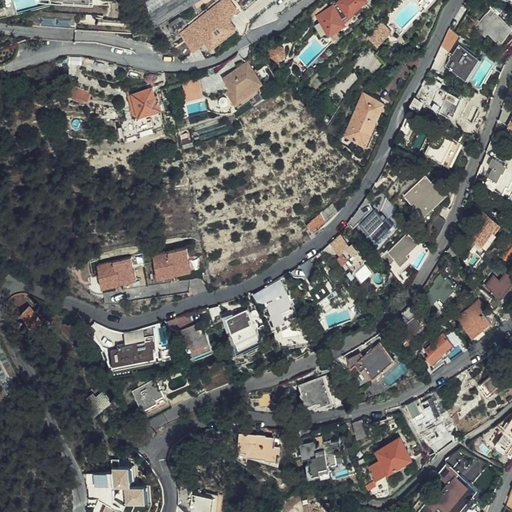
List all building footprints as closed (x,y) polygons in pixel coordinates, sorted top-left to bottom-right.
[(143,0),(148,14),(164,0),(143,0)] [(164,0),(148,14),(152,24),(179,0),(164,0)] [(179,0),(152,24),(157,39),(202,0),(179,0)] [(216,0),(190,24),(191,25),(223,0),(216,0)] [(223,0),(191,25),(194,30),(197,27),(213,47),(238,27),(222,7),(227,4),(224,0),(223,0)] [(328,0),(327,0),(320,7),(322,9),(330,3),(328,0)] [(334,27),(347,18),(346,17),(352,13),(353,14),(359,8),(357,6),(363,2),(364,4),(368,0),(341,0),(341,1),(342,2),(338,4),(337,3),(324,12),(334,27)] [(422,0),(423,9),(425,11),(434,0),(422,0)] [(322,9),(320,7),(312,13),(315,16),(322,9)] [(350,22),(347,18),(334,27),(324,12),(320,15),(333,33),(350,22)] [(500,40),(511,25),(511,24),(497,14),(493,18),(487,15),(477,28),(485,34),(487,31),(500,40)] [(384,23),(373,36),(377,40),(374,43),(380,49),(394,33),(384,23)] [(407,32),(398,24),(393,29),(402,37),(407,32)] [(460,32),(449,25),(445,33),(456,40),(460,32)] [(456,40),(445,33),(443,36),(440,44),(448,49),(450,50),(444,60),(468,75),(480,56),(455,41),(456,40)] [(205,43),(182,62),(188,61),(207,59),(202,51),(208,47),(205,43)] [(287,50),(283,46),(284,44),(280,43),(278,43),(276,44),(273,46),(272,49),(271,53),(272,54),(273,56),(274,55),(278,59),(284,59),(287,55),(287,50)] [(448,49),(440,44),(438,48),(446,53),(448,49)] [(238,73),(236,70),(224,77),(231,88),(237,96),(247,89),(249,91),(256,86),(254,83),(260,78),(249,61),(241,66),(244,70),(238,73)] [(183,80),(185,88),(201,84),(199,75),(183,80)] [(254,83),(256,86),(263,82),(260,78),(254,83)] [(128,90),(137,115),(141,114),(134,92),(155,86),(157,85),(156,81),(128,90)] [(458,96),(460,91),(437,82),(433,88),(430,87),(424,100),(452,112),(456,102),(457,102),(459,96),(458,96)] [(71,83),(68,91),(87,99),(91,90),(71,83)] [(204,94),(201,84),(185,88),(187,99),(204,94)] [(153,120),(165,116),(161,107),(163,106),(160,97),(159,92),(158,89),(156,90),(155,86),(134,92),(141,114),(137,115),(127,119),(129,127),(135,126),(153,120)] [(237,96),(231,88),(227,91),(236,103),(258,88),(256,86),(249,91),(247,89),(237,96)] [(352,125),(348,123),(345,130),(366,140),(384,99),(363,90),(358,102),(362,103),(352,125)] [(511,122),(511,97),(502,117),(511,122)] [(358,102),(348,123),(352,125),(362,103),(358,102)] [(410,112),(403,127),(406,129),(404,132),(409,135),(418,116),(410,112)] [(167,123),(165,116),(153,120),(135,126),(129,127),(127,119),(124,120),(129,136),(167,123)] [(447,127),(438,123),(435,129),(433,132),(431,138),(429,141),(432,143),(428,153),(445,160),(448,153),(452,155),(459,139),(445,133),(447,127)] [(492,133),(483,159),(493,165),(487,178),(504,189),(509,180),(510,181),(511,178),(511,152),(498,144),(501,138),(492,133)] [(470,159),(475,146),(466,142),(460,155),(470,159)] [(439,187),(436,183),(427,174),(406,195),(413,203),(415,201),(423,210),(429,205),(431,207),(449,190),(443,184),(439,187)] [(322,214),(326,219),(338,209),(333,203),(322,212),(322,214)] [(377,207),(375,209),(384,219),(387,216),(377,207)] [(384,219),(375,209),(361,223),(376,239),(393,223),(387,216),(384,219)] [(475,238),(483,244),(502,223),(485,209),(479,216),(481,218),(476,223),(465,236),(471,242),(475,238)] [(325,220),(326,219),(322,214),(307,224),(311,230),(325,220)] [(431,229),(439,233),(443,227),(446,221),(437,216),(431,229)] [(339,231),(328,241),(335,250),(346,240),(339,231)] [(479,249),(483,244),(475,238),(471,242),(479,249)] [(346,240),(335,250),(331,253),(336,255),(350,271),(353,270),(360,278),(373,266),(352,241),(350,242),(347,239),(346,240)] [(407,261),(418,268),(425,257),(423,256),(429,246),(421,240),(407,261)] [(115,292),(114,285),(116,285),(121,283),(124,283),(125,290),(139,288),(170,283),(168,276),(170,276),(176,274),(178,274),(180,281),(194,279),(189,260),(188,258),(193,257),(191,247),(152,257),(154,265),(145,267),(144,263),(133,266),(131,258),(91,268),(94,278),(100,276),(104,294),(115,292)] [(307,256),(297,263),(306,275),(315,267),(307,256)] [(315,267),(306,275),(303,277),(309,284),(308,285),(321,301),(326,296),(327,298),(335,291),(331,286),(334,283),(318,264),(315,267)] [(495,279),(491,276),(483,287),(499,298),(511,279),(511,275),(503,270),(498,278),(496,276),(495,279)] [(456,287),(440,273),(428,288),(429,290),(420,299),(427,305),(433,298),(440,304),(456,287)] [(362,291),(369,281),(364,277),(358,284),(359,288),(362,291)] [(267,298),(278,326),(298,318),(287,289),(267,298)] [(463,324),(477,343),(482,339),(495,330),(481,312),(485,309),(478,300),(456,318),(462,325),(463,324)] [(347,307),(349,313),(354,311),(353,308),(357,307),(355,301),(346,305),(347,307)] [(498,312),(507,320),(508,319),(511,315),(511,312),(503,305),(498,312)] [(228,315),(236,338),(260,329),(255,317),(260,315),(258,309),(253,311),(251,306),(228,315)] [(33,309),(30,307),(20,317),(22,319),(33,309)] [(408,336),(429,316),(421,308),(400,325),(400,328),(408,336)] [(39,336),(49,326),(33,309),(22,319),(39,336)] [(298,318),(278,326),(279,329),(300,320),(298,318)] [(326,326),(329,325),(325,318),(320,319),(326,326)] [(190,352),(213,344),(206,327),(202,328),(199,322),(182,329),(190,352)] [(151,323),(142,326),(142,334),(152,333),(151,323)] [(260,329),(236,338),(238,343),(262,334),(260,329)] [(99,330),(96,331),(98,337),(96,338),(98,347),(99,347),(103,355),(108,355),(149,352),(149,342),(152,342),(152,333),(142,334),(114,336),(114,340),(107,341),(101,334),(99,330)] [(446,352),(452,359),(469,348),(472,346),(463,338),(456,344),(449,335),(446,337),(443,333),(426,346),(430,351),(426,354),(432,361),(442,352),(444,354),(446,352)] [(348,356),(350,365),(354,363),(359,368),(363,364),(371,374),(393,357),(379,340),(366,350),(365,349),(361,352),(358,350),(348,356)] [(149,352),(108,355),(109,360),(159,356),(158,342),(152,342),(149,342),(149,352)] [(214,348),(213,344),(190,352),(192,356),(214,348)] [(331,360),(315,367),(318,373),(333,368),(331,360)] [(483,389),(488,385),(495,378),(496,378),(500,374),(497,370),(500,367),(495,362),(476,381),(480,386),(483,389)] [(370,376),(364,369),(352,373),(356,382),(370,376)] [(336,396),(327,373),(301,384),(304,390),(301,391),(302,392),(297,394),(298,397),(302,396),(305,402),(317,398),(318,402),(336,396)] [(152,405),(163,399),(152,377),(143,380),(145,384),(143,385),(152,405)] [(129,392),(140,411),(152,405),(143,385),(136,389),(129,392)] [(491,388),(488,385),(483,389),(480,386),(477,389),(484,395),(491,388)] [(96,397),(92,389),(89,391),(90,394),(84,397),(88,403),(96,397)] [(93,389),(92,389),(96,397),(101,394),(99,391),(96,393),(93,389)] [(90,414),(103,406),(106,403),(110,400),(104,391),(101,394),(96,397),(88,403),(84,405),(90,414)] [(272,401),(270,393),(260,395),(260,398),(256,399),(257,403),(264,402),(264,403),(272,401)] [(152,405),(154,410),(165,404),(163,399),(152,405)] [(414,400),(405,404),(415,419),(421,417),(424,421),(441,413),(440,411),(443,409),(438,399),(423,406),(423,405),(418,408),(414,400)] [(142,416),(154,410),(152,405),(140,411),(142,416)] [(367,433),(361,419),(352,422),(358,437),(367,433)] [(511,447),(511,435),(505,430),(494,445),(507,454),(511,447)] [(410,452),(398,432),(374,445),(379,454),(367,461),(374,472),(410,452)] [(265,458),(278,459),(278,453),(277,453),(277,444),(273,444),(273,436),(264,436),(264,434),(233,433),(233,449),(246,449),(246,455),(265,456),(265,458)] [(346,463),(338,437),(331,439),(330,436),(323,439),(324,441),(317,444),(315,438),(300,443),(304,457),(309,455),(310,460),(307,461),(311,473),(324,469),(325,472),(334,469),(334,467),(346,463)] [(458,511),(478,489),(446,463),(438,473),(448,483),(430,504),(435,508),(431,511),(432,511),(458,511)] [(125,503),(150,501),(149,484),(134,485),(133,469),(99,471),(100,486),(102,486),(101,482),(108,482),(108,491),(125,490),(125,503)] [(483,489),(488,476),(480,473),(475,486),(483,489)] [(221,511),(224,494),(215,492),(212,511),(221,511)] [(121,511),(123,509),(97,499),(92,511),(121,511)]
